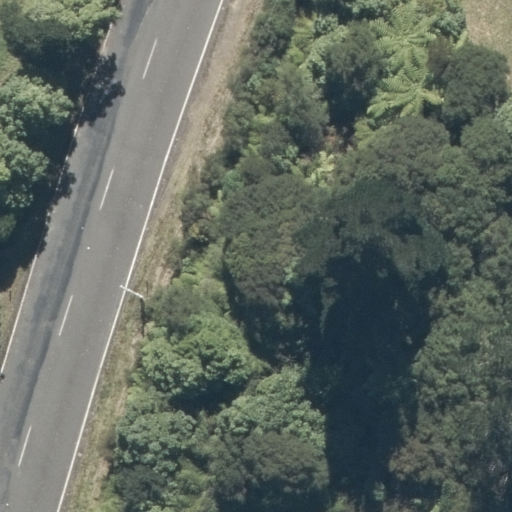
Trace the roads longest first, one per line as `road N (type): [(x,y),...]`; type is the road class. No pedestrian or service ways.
road 1 (unclassified): [(174,0),(8,511)]
road 2 (track): [(225,0),(304,47),(511,342)]
